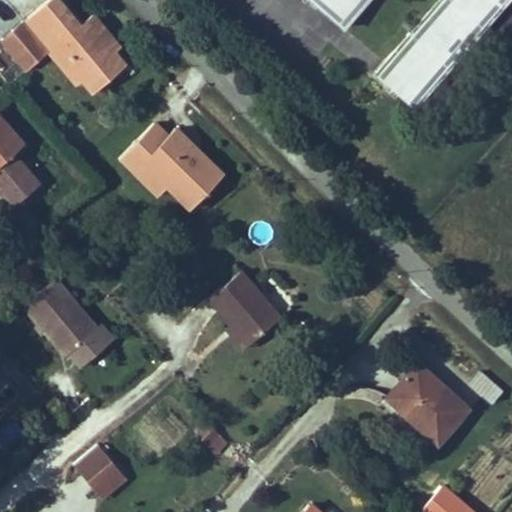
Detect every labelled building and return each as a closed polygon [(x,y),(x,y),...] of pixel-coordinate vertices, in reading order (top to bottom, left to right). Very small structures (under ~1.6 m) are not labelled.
[(107,46),(80,14),(68,24),(46,0),(35,0),(12,20),(36,48),(65,82),(70,78),(102,50),(107,46)] [(312,0),(341,25),(363,0),(312,0)] [(509,0),(436,0),(374,71),(414,107),(509,0)] [(0,51),(14,67),(36,48),(12,20),(10,18),(0,26),(0,51)] [(80,89),(112,62),(102,50),(70,78),(80,89)] [(24,139),(0,111),(0,189),(12,203),(39,179),(12,149),(24,139)] [(154,119),(117,157),(155,193),(167,181),(191,203),(223,170),(175,123),(167,131),(154,119)] [(239,266),(207,292),(227,317),(246,339),(277,313),(239,266)] [(112,337),(100,323),(96,326),(54,278),(22,305),(64,353),(68,350),(80,364),(112,337)] [(239,345),(246,339),(227,317),(220,322),(239,345)] [(404,359),(375,391),(432,442),(460,410),(404,359)] [(491,401),(502,388),(476,366),(465,380),(491,401)] [(98,445),(75,464),(103,497),(125,479),(98,445)] [(326,511),(312,500),(301,511),(326,511)]
